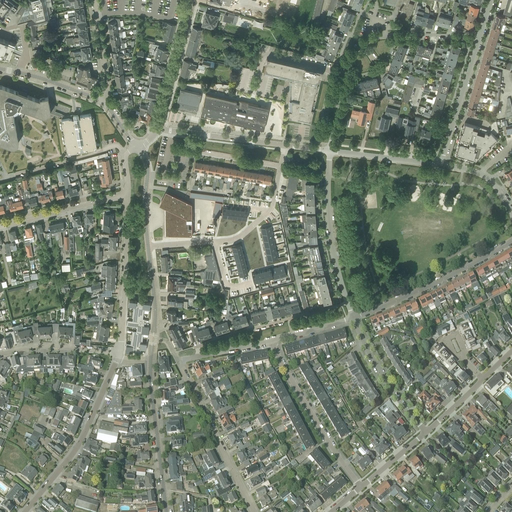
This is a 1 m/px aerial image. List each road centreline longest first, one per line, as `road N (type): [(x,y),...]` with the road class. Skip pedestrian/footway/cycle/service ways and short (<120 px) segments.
road 1 (unclassified): [(165,511),(149,365),(148,247)]
road 2 (residential): [(329,151),(356,48),(392,34),(479,37)]
road 3 (residential): [(255,511),(179,362),(199,356)]
road 4 (residential): [(25,511),(79,443),(119,351)]
road 5 (residential): [(352,317),(511,240)]
road 6 (residential): [(148,247),(236,238),(273,205),(280,168)]
road 7 (residential): [(361,489),(270,341)]
road 8 (residential): [(199,356),(201,343),(347,302)]
road 9 (residential): [(119,351),(125,191)]
road 10 (residential): [(329,151),(330,236),(347,302)]
road 11 (residential): [(426,431),(384,378),(352,317)]
road 12 (residential): [(158,129),(193,0)]
road 13 (residential): [(441,165),(479,37)]
road 14 (residential): [(0,227),(125,191)]
